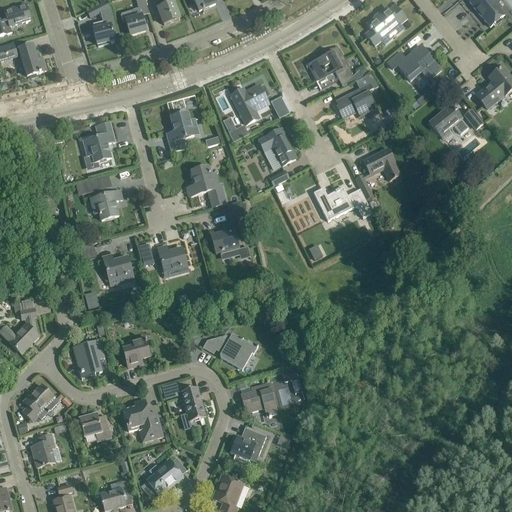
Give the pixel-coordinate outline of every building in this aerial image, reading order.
[(121,15),(124,23),(126,22),(131,37),(146,33),(141,15),(149,13),(145,0),(135,0),(139,10),(121,15)] [(154,0),(161,17),(164,26),(180,20),(174,3),(165,6),(163,0),(154,0)] [(193,0),(195,4),(199,13),(203,11),(203,12),(205,11),(205,10),(216,5),(213,0),(193,0)] [(486,21),(485,22),(490,29),(505,16),(491,0),(473,0),(470,4),(481,18),(482,17),(486,21)] [(107,2),(87,13),(90,19),(111,8),(107,2)] [(0,21),(0,37),(12,34),(10,28),(26,23),(26,24),(28,23),(28,22),(31,21),(29,16),(31,15),(29,7),(12,12),(12,10),(5,12),(7,19),(0,21)] [(371,31),(366,36),(375,47),(382,42),(380,40),(399,25),(400,26),(407,21),(395,7),(389,11),(387,9),(380,14),(381,16),(377,19),(377,18),(368,26),(371,29),(370,30),(371,31)] [(104,23),(93,26),(94,31),(93,31),(96,40),(97,46),(98,46),(98,48),(109,45),(109,43),(115,42),(111,26),(105,28),(104,23)] [(24,68),(27,78),(29,77),(30,79),(31,80),(36,79),(37,77),(36,75),(39,75),(42,74),(41,74),(47,72),(43,60),(38,61),(34,46),(24,49),(15,52),(13,45),(0,49),(0,62),(21,56),(24,68)] [(342,87),(354,77),(353,77),(352,75),(353,75),(340,50),(339,51),(338,49),(339,49),(339,48),(324,52),(327,57),(311,65),(311,66),(312,65),(315,73),(312,74),(314,77),(315,76),(318,82),(316,82),(321,91),(321,90),(339,81),(342,87)] [(400,54),(400,53),(387,64),(393,71),(398,67),(411,83),(423,73),(429,81),(429,82),(442,71),(441,71),(423,49),(417,54),(417,55),(413,59),(411,56),(405,60),(400,54)] [(477,97),(488,111),(494,106),(492,104),(502,95),(504,97),(511,91),(511,80),(503,69),(490,79),(495,86),(484,94),(483,92),(477,97)] [(368,94),(373,92),(366,80),(359,84),(362,90),(337,103),(342,112),(340,113),(344,120),(358,113),(359,114),(358,113),(364,110),(369,119),(368,119),(368,120),(379,114),(368,94)] [(250,112),(268,104),(259,87),(241,96),(240,93),(231,98),(246,127),(255,122),(250,112)] [(437,119),(430,125),(436,132),(443,141),(450,135),(447,132),(454,127),(461,136),(468,130),(461,121),(456,114),(457,114),(451,107),(443,114),(443,115),(438,120),(437,119)] [(394,108),(386,113),(394,126),(401,122),(394,108)] [(465,117),(476,131),(483,125),(472,111),(465,117)] [(175,134),(167,136),(170,144),(172,154),(186,150),(184,141),(194,138),(191,124),(190,123),(188,115),(171,119),(175,134)] [(88,142),(83,143),(87,159),(92,157),(95,165),(112,160),(108,146),(115,144),(113,134),(110,125),(96,128),(99,139),(88,142)] [(229,135),(234,144),(248,137),(243,127),(229,135)] [(61,131),(53,133),(55,146),(63,144),(61,131)] [(281,131),(259,142),(265,152),(272,149),(282,168),(296,160),(289,146),(290,146),(289,145),(287,147),(285,143),(287,143),(281,131)] [(363,163),(369,175),(363,179),(362,177),(356,180),(360,189),(366,202),(373,199),(365,182),(385,173),(390,183),(400,177),(394,165),(395,164),(388,150),(363,163)] [(188,190),(190,198),(208,194),(212,210),(226,206),(221,186),(213,188),(208,169),(191,173),(195,187),(188,190)] [(285,173),(270,180),(274,187),(289,180),(285,173)] [(99,181),(85,185),(88,194),(101,190),(99,181)] [(336,194),(327,198),(323,191),(314,195),(326,218),(334,214),(336,216),(352,208),(343,190),(339,192),(336,193),(336,194)] [(96,200),(102,223),(119,218),(115,203),(123,201),(120,193),(96,200)] [(237,220),(245,218),(242,203),(227,207),(231,221),(233,221),(234,225),(233,226),(233,225),(224,227),(226,233),(211,237),(216,255),(221,253),(223,259),(240,254),(239,249),(239,248),(234,229),(239,227),(237,220)] [(357,207),(363,220),(372,215),(366,203),(357,207)] [(425,204),(421,218),(427,220),(432,206),(425,204)] [(149,246),(140,248),(145,268),(155,265),(149,246)] [(161,260),(164,273),(187,267),(185,259),(182,250),(168,254),(167,248),(158,250),(161,260)] [(103,259),(109,282),(132,275),(128,258),(113,262),(112,256),(103,259)] [(1,324),(0,325),(0,333),(1,334),(1,335),(10,344),(10,345),(22,356),(39,339),(37,337),(34,319),(36,319),(35,311),(24,313),(22,303),(22,304),(18,305),(14,306),(16,315),(21,314),(22,322),(26,322),(27,327),(16,338),(6,329),(1,324)] [(102,324),(97,325),(100,337),(106,336),(102,324)] [(220,357),(221,360),(222,361),(226,360),(228,364),(231,362),(233,367),(237,366),(238,369),(242,372),(248,364),(252,355),(254,356),(257,350),(256,349),(256,347),(248,343),(247,344),(232,336),(230,339),(226,337),(207,342),(203,350),(214,356),(217,350),(222,353),(220,357)] [(126,360),(128,370),(139,367),(138,362),(150,359),(147,349),(144,337),(128,342),(130,346),(122,348),(126,360)] [(193,339),(187,340),(191,353),(196,352),(193,339)] [(97,342),(73,349),(80,374),(82,379),(82,382),(96,378),(95,376),(102,374),(99,361),(105,360),(100,341),(97,342)] [(286,354),(283,359),(288,362),(291,357),(286,354)] [(296,371),(282,375),(285,384),(299,379),(296,371)] [(252,394),(241,397),(245,409),(246,415),(252,413),(265,410),(267,418),(269,418),(269,419),(271,419),(271,417),(278,415),(269,385),(266,386),(263,387),(251,390),(252,394)] [(23,414),(33,423),(38,418),(41,421),(58,404),(53,399),(54,399),(41,387),(32,397),(31,396),(24,403),(28,408),(23,414)] [(170,387),(162,389),(165,401),(173,399),(170,387)] [(182,393),(190,424),(206,419),(198,389),(182,393)] [(62,397),(60,400),(66,406),(69,403),(62,397)] [(123,412),(129,433),(139,430),(141,437),(144,436),(146,443),(163,438),(158,418),(150,420),(146,404),(135,407),(136,409),(123,412)] [(82,430),(85,440),(96,437),(98,444),(112,440),(108,427),(106,418),(98,420),(97,415),(79,420),(82,430)] [(26,425),(17,427),(20,435),(26,434),(28,433),(26,425)] [(64,426),(54,429),(56,436),(66,433),(66,432),(67,431),(66,428),(65,428),(64,426)] [(238,448),(233,461),(234,461),(236,456),(250,462),(253,454),(259,457),(266,438),(245,430),(243,437),(252,440),(251,443),(237,438),(234,446),(238,448)] [(41,446),(29,449),(34,448),(37,458),(34,459),(37,470),(44,468),(44,467),(56,464),(52,451),(55,450),(51,437),(39,440),(41,446)] [(123,450),(116,452),(118,458),(125,457),(123,450)] [(148,484),(142,489),(151,500),(157,496),(159,499),(173,488),(172,486),(182,478),(176,470),(169,461),(158,470),(160,473),(147,483),(148,484)] [(122,467),(124,475),(130,474),(128,465),(122,467)] [(213,501),(223,505),(220,511),(237,511),(238,510),(235,509),(244,486),(223,478),(220,487),(221,487),(219,491),(217,490),(213,501)] [(113,493),(101,496),(103,503),(102,504),(102,506),(103,506),(104,511),(110,511),(126,508),(124,500),(130,499),(128,489),(126,483),(111,487),(113,493)] [(58,490),(60,497),(62,496),(63,500),(54,503),(56,511),(73,511),(70,498),(68,499),(67,495),(73,493),(71,486),(58,490)] [(0,511),(9,511),(6,499),(9,498),(6,490),(0,491),(0,511)]
